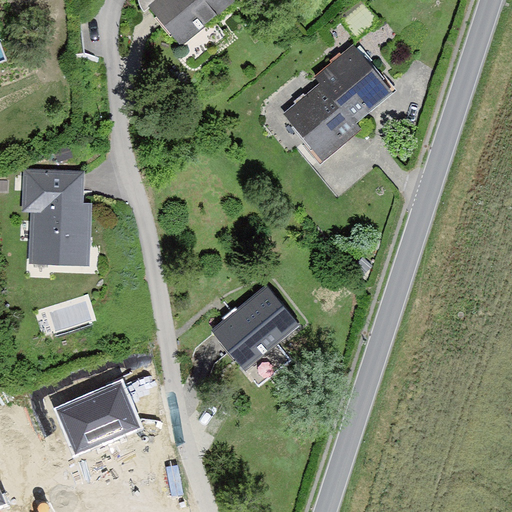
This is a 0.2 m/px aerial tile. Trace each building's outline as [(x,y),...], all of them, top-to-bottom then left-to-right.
[(237,2),(234,0),(154,0),(146,7),(182,49),(237,2)] [(397,93),(352,39),(312,72),(321,82),(283,112),(319,156),(397,93)] [(87,170),(25,167),(23,212),(34,213),(32,261),(93,264),(96,204),(85,204),(87,170)] [(266,279),(209,325),(244,368),(301,322),(266,279)] [(119,387),(61,411),(78,450),(135,426),(119,387)]
